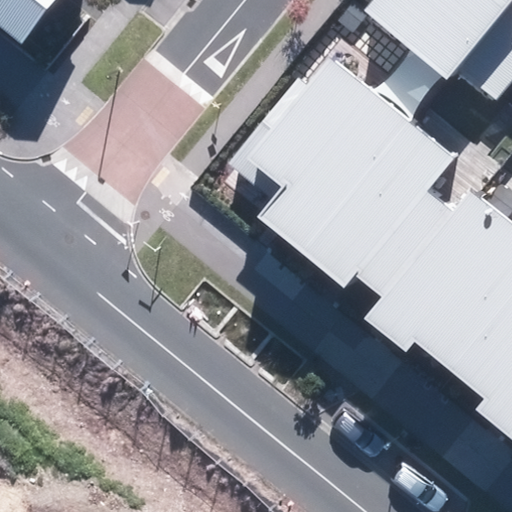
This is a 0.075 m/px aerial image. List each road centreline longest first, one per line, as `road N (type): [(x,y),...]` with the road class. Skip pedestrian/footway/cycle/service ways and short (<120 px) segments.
road 1 (tertiary): [(44,239),(378,511)]
road 2 (residential): [(44,239),(241,0)]
